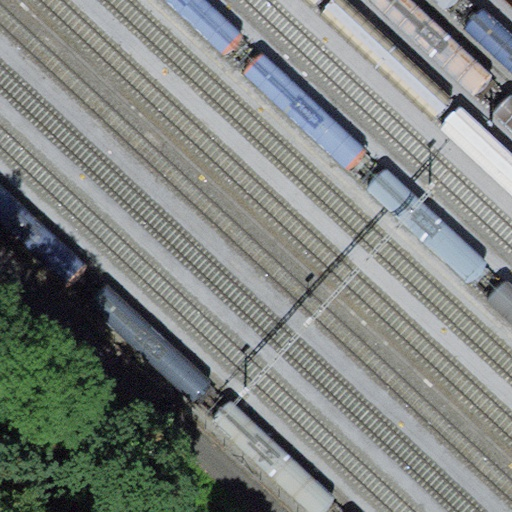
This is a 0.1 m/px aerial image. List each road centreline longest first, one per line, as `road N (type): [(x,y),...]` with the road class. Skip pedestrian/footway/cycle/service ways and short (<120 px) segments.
road 1 (track): [(282,511),(0,260)]
road 2 (track): [(0,438),(109,511)]
